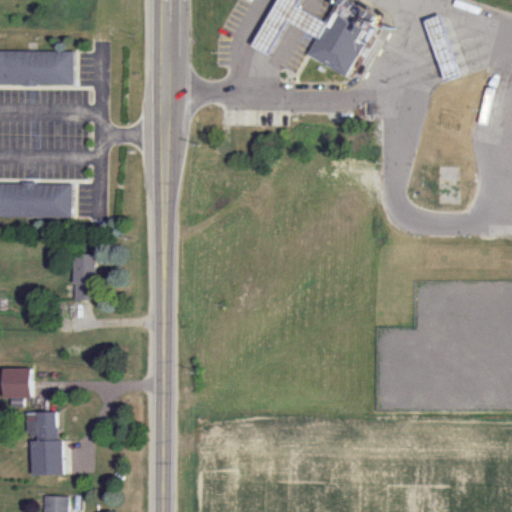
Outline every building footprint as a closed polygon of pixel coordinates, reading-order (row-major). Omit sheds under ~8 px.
[(321,37),(293,21),(274,54),(258,44),(282,0),(304,0),(302,5),(330,21),(321,37)] [(311,55),(352,77),(382,20),(342,0),(340,0),(330,21),(321,37),(311,55)] [(429,21),(450,80),(467,74),(446,15),(429,21)] [(0,51),(77,51),(77,85),(0,84),(0,51)] [(0,185),(76,185),(75,217),(0,217),(0,185)] [(78,253),(99,253),(98,301),(76,301),(78,253)] [(3,366),(31,366),(31,395),(3,395),(3,366)] [(36,412),(61,411),(62,439),(69,439),(70,477),(38,478),(36,412)] [(46,511),(48,494),(73,496),(71,511),(46,511)]
